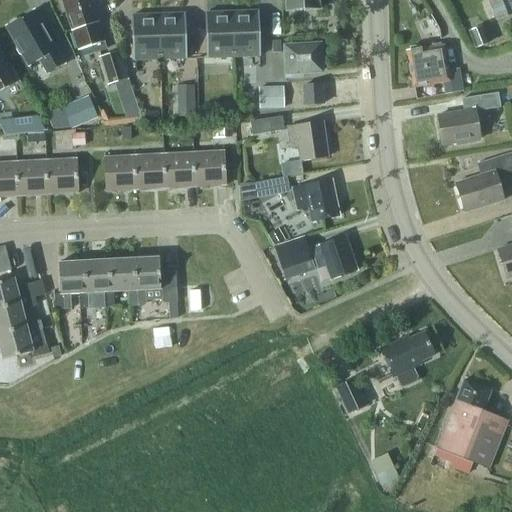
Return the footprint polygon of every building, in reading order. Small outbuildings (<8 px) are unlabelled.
[(97,24),(98,23),(89,0),(62,0),(63,1),(61,1),(71,32),(73,32),(79,51),(92,46),(94,53),(105,50),(97,24)] [(282,0),(284,11),(321,9),(320,0),(282,0)] [(511,0),(488,0),(495,19),(506,15),(507,18),(511,15),(511,0)] [(64,65),(33,11),(17,20),(16,18),(6,24),(8,26),(5,27),(16,46),(14,48),(19,57),(22,56),(28,68),(39,62),(47,75),(64,65)] [(231,12),(233,59),(260,59),(259,11),(231,12)] [(206,60),(233,59),(231,12),(204,12),(206,60)] [(132,63),(159,62),(158,14),(131,15),(132,63)] [(158,14),(159,62),(186,61),(185,14),(158,14)] [(475,48),(488,43),(482,27),(469,32),(475,48)] [(272,53),(280,53),(279,41),(271,42),(272,53)] [(441,47),(440,44),(429,46),(430,49),(423,50),(421,50),(418,47),(409,48),(407,52),(406,53),(412,88),(448,82),(450,95),(462,93),(458,69),(447,70),(443,47),(441,47)] [(286,78),(299,78),(299,73),(320,72),(319,45),(285,48),(286,78)] [(106,86),(127,80),(119,51),(98,58),(106,86)] [(0,91),(4,89),(19,81),(9,65),(5,67),(0,57),(0,91)] [(303,106),(322,105),(321,85),(302,86),(303,106)] [(176,87),(177,117),(193,117),(192,86),(176,87)] [(258,110),(284,109),(283,87),(258,88),(258,110)] [(442,144),(479,138),(474,111),(499,107),(497,92),(461,98),(463,111),(437,115),(442,144)] [(160,126),(161,96),(141,96),(140,125),(160,126)] [(95,117),(88,100),(62,111),(69,128),(95,117)] [(231,102),(221,102),(221,115),(231,115),(231,102)] [(251,136),(283,131),(281,117),(249,122),(251,136)] [(327,158),(322,123),(286,128),(289,149),(297,148),(299,162),(327,158)] [(231,136),(231,126),(218,127),(218,137),(231,136)] [(122,141),(130,140),(130,128),(121,128),(122,141)] [(71,147),(85,146),(84,133),(71,134),(71,147)] [(0,156),(18,155),(17,139),(0,139),(0,156)] [(193,154),(194,188),(225,186),(223,152),(193,154)] [(463,212),(502,200),(497,183),(511,178),(511,156),(511,153),(476,163),(480,176),(454,184),(463,212)] [(165,190),(194,188),(193,154),(163,156),(165,190)] [(135,191),(165,190),(163,156),(134,157),(135,191)] [(105,193),(135,191),(134,157),(103,159),(105,193)] [(45,162),(47,196),(77,194),(75,160),(45,162)] [(18,197),(47,196),(45,162),(16,164),(18,197)] [(0,198),(18,197),(16,164),(0,164),(0,198)] [(257,198),(288,192),(285,178),(254,185),(257,198)] [(338,217),(330,181),(295,189),(291,190),(295,211),(308,208),(311,222),(338,217)] [(257,198),(254,185),(254,183),(238,185),(239,202),(257,198)] [(273,247),(283,241),(277,230),(266,236),(273,247)] [(281,272),(312,262),(303,237),(273,247),(281,272)] [(356,271),(344,237),(310,249),(317,269),(324,266),(329,280),(356,271)] [(506,279),(511,276),(511,245),(497,250),(506,279)] [(132,292),(128,292),(129,307),(138,306),(138,301),(145,300),(144,291),(159,290),(158,258),(131,260),(132,292)] [(112,293),(128,292),(132,292),(131,260),(106,261),(108,293),(103,293),(104,308),(113,307),(112,293)] [(87,294),(103,293),(108,293),(106,261),(81,262),(83,294),(78,294),(79,309),(88,309),(87,294)] [(70,295),(78,294),(83,294),(81,262),(57,263),(59,295),(53,295),(54,311),(70,310),(70,295)] [(162,302),(176,301),(174,273),(160,274),(162,302)] [(0,310),(20,305),(21,310),(36,306),(34,298),(44,296),(41,281),(16,288),(13,279),(0,282),(0,310)] [(25,325),(21,310),(20,305),(0,310),(0,336),(26,329),(27,334),(41,330),(42,330),(39,321),(25,325)] [(45,345),(41,330),(27,334),(26,329),(0,336),(0,356),(1,360),(32,353),(33,358),(48,354),(46,345),(45,345)] [(433,356),(423,333),(408,340),(407,337),(379,350),(392,378),(395,376),(399,386),(403,387),(414,382),(416,378),(412,369),(420,365),(419,362),(433,356)] [(347,414),(365,405),(353,380),(335,388),(347,414)] [(481,411),(489,391),(463,381),(436,449),(453,456),(449,467),(467,474),(472,463),(488,469),(507,421),(481,411)] [(387,457),(370,466),(381,490),(399,482),(387,457)]
